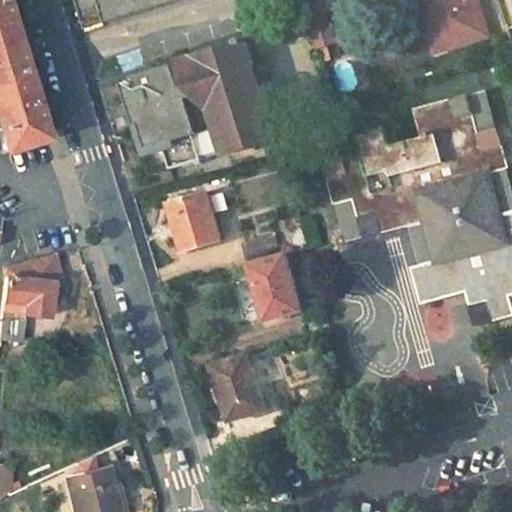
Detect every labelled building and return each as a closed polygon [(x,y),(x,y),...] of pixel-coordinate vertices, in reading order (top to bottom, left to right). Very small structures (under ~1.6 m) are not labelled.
[(0,0),(0,140),(4,153),(45,140),(0,0)] [(187,0),(100,0),(91,3),(98,29),(188,4),(187,0)] [(419,0),(422,9),(431,6),(439,29),(429,32),(435,51),(488,35),(477,0),(419,0)] [(431,6),(422,9),(413,11),(420,34),(429,32),(439,29),(431,6)] [(324,9),(307,13),(318,49),(334,44),(324,9)] [(174,72),(122,86),(135,131),(138,130),(145,154),(161,150),(168,177),(199,168),(192,142),(196,142),(186,107),(205,101),(223,160),(275,144),(246,48),(181,65),(188,92),(180,95),(174,72)] [(116,55),(121,73),(144,66),(139,49),(116,55)] [(352,60),(331,68),(341,94),(361,86),(352,60)] [(488,87),(467,92),(478,131),(498,126),(488,87)] [(361,152),(322,163),(333,204),(354,198),(364,238),(409,226),(426,221),(432,241),(438,261),(419,266),(409,268),(420,306),(467,292),(475,325),(511,316),(511,304),(509,296),(511,295),(511,208),(499,212),(487,173),(507,169),(510,168),(498,126),(478,131),(467,92),(413,107),(421,135),(391,144),(387,126),(355,136),(361,152)] [(511,185),(507,169),(487,173),(499,212),(511,208),(511,185)] [(209,197),(176,207),(190,257),(225,246),(209,197)] [(354,198),(333,204),(344,244),(364,238),(354,198)] [(426,221),(409,226),(419,266),(438,261),(432,241),(426,221)] [(56,256),(4,269),(0,303),(22,305),(21,320),(46,322),(50,289),(65,286),(56,256)] [(287,256),(253,267),(269,319),(302,309),(287,256)] [(0,317),(0,340),(21,341),(21,317),(0,317)] [(252,354),(214,367),(233,421),(268,409),(252,354)] [(120,511),(113,475),(70,486),(75,511),(120,511)]
